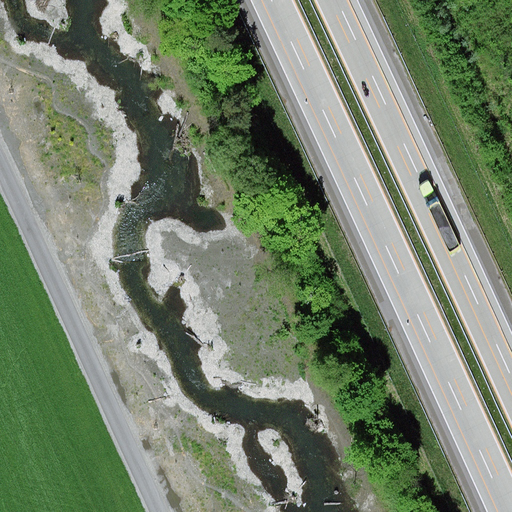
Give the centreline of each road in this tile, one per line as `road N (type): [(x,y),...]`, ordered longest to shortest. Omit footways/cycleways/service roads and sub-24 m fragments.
road 1 (motorway): [(268,0),(509,511)]
road 2 (motorway): [(511,377),(334,0)]
road 3 (track): [(151,511),(0,162)]
